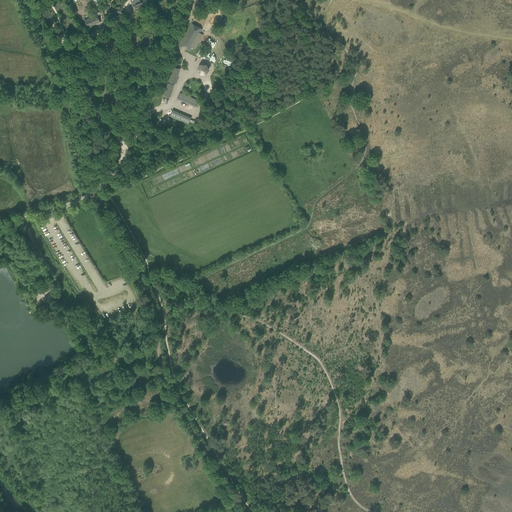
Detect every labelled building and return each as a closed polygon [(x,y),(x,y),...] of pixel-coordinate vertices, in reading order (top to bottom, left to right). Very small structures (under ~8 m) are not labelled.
[(151,5),(148,0),(143,0),(132,5),(135,11),(151,5)] [(124,13),(123,8),(122,6),(111,8),(112,10),(113,15),(115,15),(115,14),(121,12),(122,13),(124,13)] [(93,16),(86,19),(85,17),(88,16),(87,14),(82,16),(84,20),(85,23),(87,27),(100,22),(98,17),(96,13),(92,15),(93,16)] [(190,50),(192,47),(195,49),(203,35),(200,33),(202,29),(191,23),(179,44),(190,50)] [(199,75),(208,71),(205,62),(196,66),(199,75)] [(177,78),(180,68),(171,66),(167,76),(168,76),(167,81),(168,81),(168,82),(167,82),(163,95),(170,97),(174,84),(173,84),(174,83),(176,84),(178,78),(177,78)] [(198,100),(180,92),(177,99),(195,106),(198,100)] [(191,117),(172,109),(170,115),(189,123),(191,117)]
